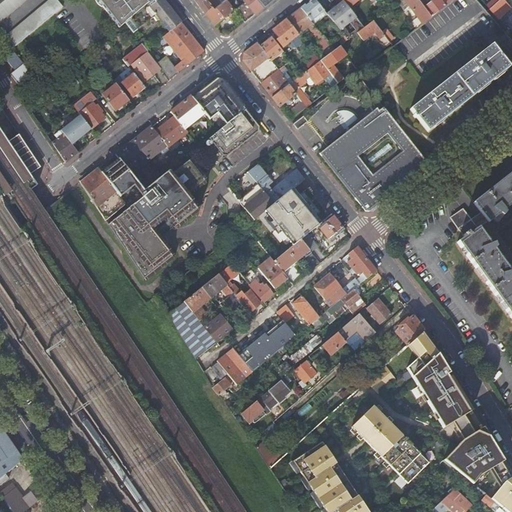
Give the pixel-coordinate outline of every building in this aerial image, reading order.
[(3,0),(0,3),(0,21),(26,0),(3,0)] [(57,0),(50,0),(4,37),(12,48),(63,7),(57,0)] [(149,2),(147,0),(97,0),(107,12),(119,28),(125,23),(149,2)] [(152,0),(149,2),(125,23),(133,33),(156,15),(169,32),(181,23),(163,0),(152,0)] [(254,14),(264,6),(259,0),(244,0),(245,2),(239,6),(236,3),(233,5),(228,0),(223,0),(223,1),(222,0),(196,0),(214,23),(234,7),(241,17),(240,18),(242,21),(244,20),(244,22),(254,14)] [(311,0),(307,3),(300,9),(313,26),(327,15),(315,0),(311,0)] [(409,30),(411,32),(431,17),(423,7),(417,0),(399,0),(397,2),(406,13),(410,9),(416,17),(411,20),(415,25),(409,30)] [(433,0),(423,7),(431,17),(453,0),(433,0)] [(504,0),(500,0),(490,10),(498,19),(511,7),(508,4),(504,0)] [(341,3),(327,15),(336,26),(347,40),(351,37),(344,27),(345,26),(349,23),(357,33),(363,28),(348,8),(343,2),(341,3)] [(315,43),(326,57),(335,50),(324,37),(323,37),(314,26),(313,26),(300,9),(293,14),(286,20),(298,35),(299,34),(308,27),(318,40),(315,43)] [(279,26),(273,31),(285,45),(298,35),(286,20),(279,26)] [(357,33),(363,41),(372,34),(374,33),(376,35),(379,40),(381,39),(384,42),(386,43),(388,45),(390,43),(389,42),(381,32),(373,21),(363,28),(357,33)] [(182,61),(174,67),(178,72),(191,62),(204,52),(181,23),(169,32),(163,37),(182,61)] [(347,40),(336,26),(330,30),(341,44),(347,40)] [(386,28),(381,32),(389,42),(394,38),(386,28)] [(270,61),(282,52),(272,38),(266,43),(260,47),(270,61)] [(243,61),(261,84),(278,71),(275,66),(270,61),(260,47),(257,43),(249,50),(244,54),(243,61)] [(151,75),(159,69),(146,54),(148,52),(142,44),(122,60),(129,68),(132,66),(144,81),(151,75)] [(428,132),(509,67),(492,44),(410,109),(414,115),(413,116),(415,118),(416,117),(428,132)] [(329,74),(337,84),(343,80),(333,66),(346,55),(339,47),(335,50),(326,57),(320,61),(329,74)] [(179,73),(178,72),(174,67),(166,57),(157,64),(170,80),(176,76),(179,73)] [(272,98),(289,85),(280,73),(289,67),(291,70),(295,67),(290,61),(278,71),(261,84),(272,98)] [(316,84),(329,74),(320,61),(301,76),(289,85),(296,94),(302,101),(307,108),(311,104),(298,88),(307,82),(305,80),(310,76),(312,78),(316,84)] [(80,68),(77,64),(72,68),(75,73),(80,68)] [(133,74),(122,83),(133,97),(138,93),(144,88),(133,74)] [(205,114),(214,127),(217,131),(239,114),(245,109),(246,105),(226,79),(216,78),(203,87),(192,97),(205,114)] [(121,106),(128,100),(116,84),(102,95),(115,111),(121,106)] [(289,99),(296,94),(289,85),(272,98),(279,107),(285,102),(289,99)] [(90,92),(73,106),(78,112),(78,114),(91,129),(98,123),(104,119),(101,115),(103,113),(97,104),(94,106),(92,103),(96,99),(90,92)] [(186,132),(187,133),(191,130),(188,127),(205,114),(192,97),(190,95),(180,103),(171,111),(175,116),(186,132)] [(36,99),(27,106),(31,112),(40,105),(36,99)] [(40,167),(18,133),(1,106),(0,106),(0,128),(29,174),(40,167)] [(369,211),(428,165),(383,107),(379,110),(377,108),(367,115),(319,152),(364,211),(369,211)] [(246,117),(248,115),(250,113),(246,108),(245,109),(239,114),(243,119),(246,117)] [(65,127),(60,131),(61,131),(71,145),(81,137),(91,129),(78,114),(78,112),(73,115),(74,116),(63,125),(65,127)] [(211,137),(208,138),(223,157),(228,157),(259,132),(259,128),(248,115),(246,117),(243,119),(239,114),(217,131),(211,137)] [(165,124),(155,132),(167,147),(186,132),(175,116),(165,124)] [(293,124),(297,130),(308,122),(303,116),(293,124)] [(119,159),(131,173),(160,150),(163,154),(169,149),(167,147),(155,132),(151,127),(140,135),(126,146),(116,154),(119,159)] [(202,135),(206,141),(208,138),(211,137),(217,131),(214,127),(202,135)] [(57,139),(52,143),(65,163),(72,157),(77,153),(71,145),(61,131),(55,136),(57,139)] [(304,179),(296,169),(272,189),(268,186),(273,182),(254,158),(243,167),(257,184),(274,203),(287,193),(304,179)] [(101,172),(126,205),(144,190),(131,173),(119,159),(110,166),(101,172)] [(126,205),(105,221),(143,279),(145,282),(174,259),(174,255),(160,236),(157,232),(170,222),(173,226),(174,227),(178,228),(198,212),(199,208),(189,196),(206,184),(207,179),(191,159),(188,161),(172,174),(169,171),(148,187),(144,190),(126,205)] [(87,177),(80,183),(105,221),(126,205),(101,172),(98,168),(87,177)] [(511,172),(474,202),(481,212),(487,220),(489,222),(511,204),(511,172)] [(311,188),(304,179),(287,193),(294,202),(311,188)] [(240,200),(240,202),(253,219),(271,205),(274,203),(257,184),(253,187),(254,189),(240,200)] [(321,187),(259,236),(276,257),(338,208),(321,187)] [(274,203),(271,205),(280,216),(282,215),(280,213),(294,202),(287,193),(274,203)] [(271,205),(253,219),(249,223),(259,236),(263,233),(260,228),(263,225),(264,226),(276,216),(278,218),(280,216),(271,205)] [(486,239),(478,228),(472,219),(464,208),(450,217),(465,237),(458,242),(511,317),(511,268),(510,264),(506,266),(493,249),(495,247),(493,244),(491,236),(486,239)] [(472,219),(478,228),(483,223),(487,220),(481,212),(477,216),(472,219)] [(324,220),(321,222),(323,225),(319,227),(328,238),(341,227),(333,217),(326,222),(324,220)] [(157,232),(160,236),(173,226),(170,222),(157,232)] [(307,234),(300,239),(310,251),(316,247),(307,234)] [(282,254),(273,261),(277,265),(284,274),(291,268),(289,266),(302,256),(303,258),(311,252),(310,251),(300,239),(293,245),(282,254)] [(376,271),(357,246),(347,254),(350,259),(346,262),(358,276),(359,275),(361,277),(355,281),(353,282),(343,290),(347,294),(359,285),(376,271)] [(256,262),(266,274),(271,270),(261,258),(256,262)] [(229,281),(239,272),(231,263),(218,273),(227,284),(233,292),(243,304),(249,312),(252,309),(254,308),(259,303),(248,289),(243,294),(240,290),(239,291),(233,284),(232,285),(229,281)] [(266,274),(264,276),(274,288),(287,278),(284,274),(277,265),(271,270),(266,274)] [(218,273),(212,278),(201,287),(210,298),(212,296),(227,284),(218,273)] [(340,286),(329,273),(313,286),(331,308),(347,294),(343,290),(340,286)] [(249,285),(263,302),(272,294),(265,284),(261,287),(255,280),(249,285)] [(362,289),(359,285),(347,294),(331,308),(327,311),(331,316),(344,305),(347,309),(359,299),(360,298),(356,294),(362,289)] [(210,298),(201,287),(184,301),(188,307),(199,320),(206,315),(199,306),(210,298)] [(233,312),(243,304),(233,292),(223,300),(233,312)] [(308,305),(301,296),(292,304),(309,325),(318,318),(308,305)] [(364,304),(359,299),(347,309),(352,315),(364,304)] [(378,324),(390,314),(377,299),(366,309),(378,324)] [(184,301),(174,309),(179,315),(188,307),(184,301)] [(285,305),(276,313),(282,320),(284,323),(293,316),(285,305)] [(213,344),(216,342),(205,327),(202,325),(199,320),(188,307),(179,315),(195,335),(202,329),(213,344)] [(174,309),(167,315),(185,343),(196,358),(200,355),(188,340),(195,335),(179,315),(174,309)] [(375,333),(358,314),(337,332),(345,342),(354,352),(375,333)] [(209,319),(206,315),(199,320),(202,325),(209,319)] [(220,316),(205,327),(216,342),(231,330),(220,316)] [(309,325),(300,333),(304,337),(314,328),(323,320),(320,316),(318,318),(309,325)] [(423,330),(413,317),(395,332),(409,348),(425,335),(423,330)] [(284,323),(282,320),(239,356),(232,348),(216,361),(218,363),(227,374),(236,385),(295,337),(284,323)] [(202,329),(195,335),(207,349),(213,344),(202,329)] [(345,342),(337,332),(321,345),(324,348),(330,355),(345,342)] [(188,340),(200,355),(206,350),(207,349),(195,335),(188,340)] [(474,417),(425,335),(409,348),(419,361),(408,371),(446,433),(456,427),(467,421),(474,417)] [(320,369),(310,357),(306,361),(316,373),(320,369)] [(302,380),(298,383),(303,388),(306,385),(304,383),(316,373),(306,361),(294,371),(302,380)] [(220,379),(227,374),(218,363),(211,369),(220,379)] [(372,382),(377,389),(387,381),(381,375),(372,382)] [(291,381),(286,376),(280,381),(285,386),(291,381)] [(221,397),(227,393),(225,391),(231,386),(225,379),(215,387),(220,395),(221,397)] [(254,402),(241,414),(249,424),(252,421),(254,423),(255,423),(265,415),(266,415),(270,412),(269,411),(290,393),(285,386),(280,381),(271,388),(272,389),(258,402),(256,401),(254,402)] [(211,390),(217,397),(220,395),(215,387),(211,390)] [(410,486),(430,465),(377,410),(354,431),(410,486)] [(493,503),(505,511),(511,511),(511,475),(486,432),(477,437),(467,421),(456,427),(466,445),(448,466),(477,488),(483,480),(492,475),(502,493),(493,503)] [(11,443),(0,427),(0,478),(6,474),(19,463),(22,460),(11,443)] [(255,448),(269,469),(289,451),(285,448),(274,456),(262,442),(255,448)] [(324,443),(294,461),(319,503),(349,483),(324,443)] [(0,484),(8,478),(6,474),(0,478),(0,484)] [(1,492),(12,511),(24,511),(34,503),(46,494),(44,492),(40,485),(23,498),(13,486),(11,483),(1,492)] [(368,511),(349,483),(319,503),(325,511),(368,511)] [(453,489),(447,495),(465,511),(471,505),(453,489)] [(465,511),(447,495),(433,508),(436,511),(443,511),(447,508),(452,511),(465,511)] [(481,501),(480,502),(493,511),(505,511),(493,503),(485,496),(481,501)]
